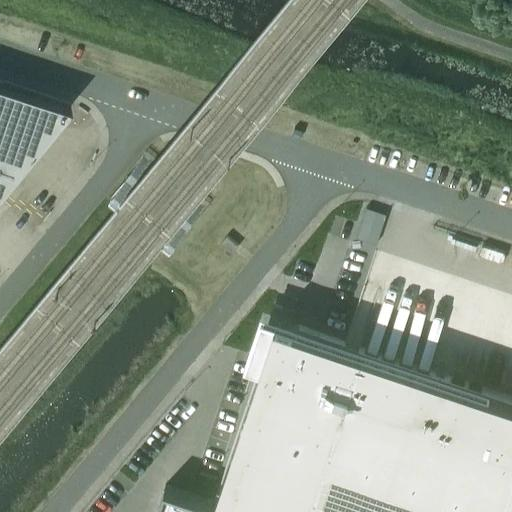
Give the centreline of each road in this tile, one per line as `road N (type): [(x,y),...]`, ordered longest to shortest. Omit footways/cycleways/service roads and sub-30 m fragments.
road 1 (unclassified): [(53,511),(289,229),(320,161)]
road 2 (unclassified): [(141,101),(103,181),(0,306)]
road 3 (unclassified): [(320,161),(511,225)]
road 4 (unclassified): [(141,101),(320,161)]
road 5 (unclassified): [(0,54),(141,101)]
